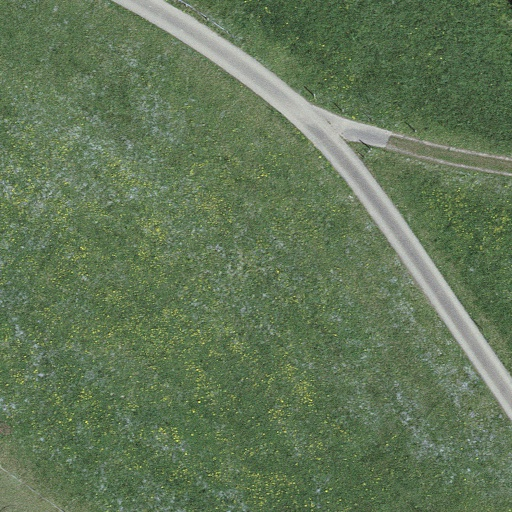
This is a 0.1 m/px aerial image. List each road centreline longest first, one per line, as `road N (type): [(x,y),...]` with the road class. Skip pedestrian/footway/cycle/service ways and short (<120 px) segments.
road 1 (track): [(511,417),(306,125),(194,45),(112,0)]
road 2 (track): [(306,125),(443,166),(511,175)]
